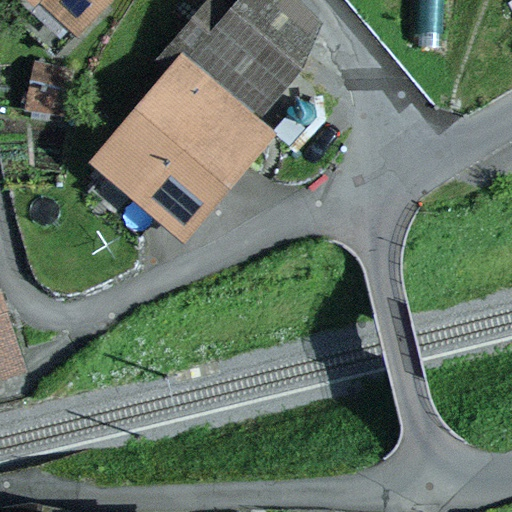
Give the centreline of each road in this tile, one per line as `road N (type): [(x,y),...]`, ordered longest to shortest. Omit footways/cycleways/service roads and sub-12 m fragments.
road 1 (residential): [(439,480),(336,492),(0,496)]
road 2 (residential): [(375,189),(80,317)]
road 3 (residential): [(439,480),(375,235),(375,189)]
road 4 (residential): [(375,189),(387,133),(379,94),(318,0)]
road 5 (residential): [(375,189),(511,118)]
